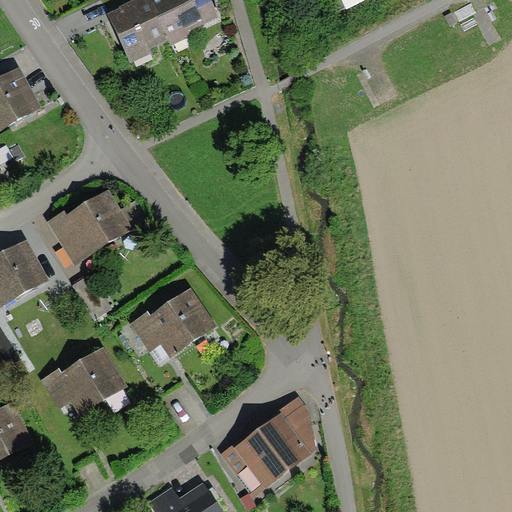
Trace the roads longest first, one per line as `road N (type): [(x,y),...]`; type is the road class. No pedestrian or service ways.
road 1 (residential): [(116,146),(314,358),(85,511)]
road 2 (residential): [(11,0),(116,146)]
road 3 (residential): [(0,219),(116,146)]
